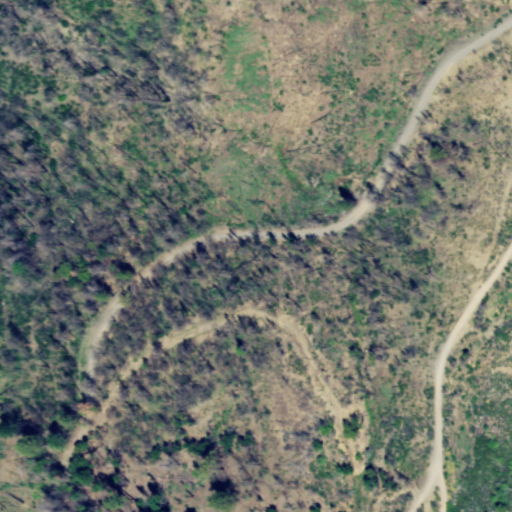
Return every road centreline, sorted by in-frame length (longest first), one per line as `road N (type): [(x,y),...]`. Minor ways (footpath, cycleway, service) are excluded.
road 1 (track): [(511,18),(434,80),(368,201),(350,219),(310,233),(199,240),(161,258),(114,304),(92,341),(82,411),(40,511)]
road 2 (track): [(411,511),(434,465),(445,364),(511,253)]
